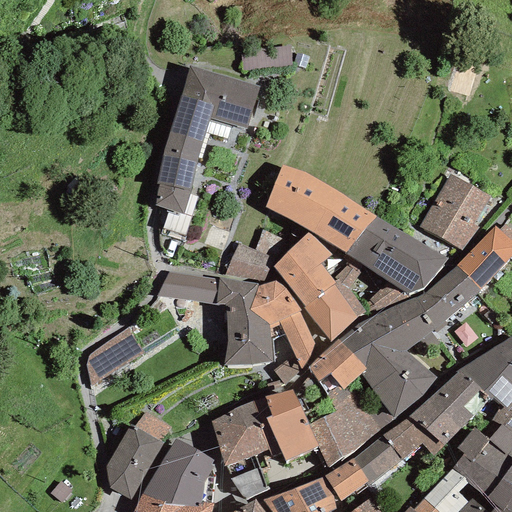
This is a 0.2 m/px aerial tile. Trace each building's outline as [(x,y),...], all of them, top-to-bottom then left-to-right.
[(288,46),(252,50),(254,67),(290,63),(288,46)] [(259,88),(189,67),(180,96),(214,106),(210,118),(246,129),(259,88)] [(210,118),(214,106),(180,96),(163,151),(155,184),(158,185),(153,204),(183,217),(190,192),(196,163),(210,118)] [(304,171),(282,165),(265,206),(312,233),(339,193),(304,171)] [(450,174),(418,226),(460,251),(480,229),(473,225),(491,198),(450,174)] [(312,233),(344,254),(376,217),(339,193),(312,233)] [(376,217),(344,254),(409,294),(423,289),(447,258),(376,217)] [(481,290),(511,255),(511,241),(494,226),(456,265),(481,290)] [(283,240),(261,230),(253,250),(238,243),(224,275),(263,281),(283,240)] [(308,233),(273,266),(305,307),(335,284),(332,279),(320,263),(331,255),(308,233)] [(335,284),(305,307),(303,308),(329,342),(356,319),(365,312),(357,299),(367,288),(356,279),(360,272),(348,263),(332,279),(335,284)] [(481,290),(456,265),(424,294),(414,298),(434,328),(433,330),(436,334),(447,325),(444,321),(481,290)] [(218,280),(168,271),(156,297),(216,305),(218,280)] [(270,341),(269,325),(249,309),(257,286),(258,284),(219,277),(218,280),(216,305),(224,305),(227,342),(223,366),(272,362),(270,341)] [(274,281),(257,286),(249,309),(269,325),(270,341),(284,334),(294,356),(273,370),(284,385),(301,369),(318,351),(299,311),(300,311),(284,287),(274,281)] [(394,419),(440,381),(406,351),(433,330),(434,328),(414,298),(393,307),(358,324),(338,340),(365,370),(360,374),(377,398),(394,419)] [(143,354),(130,325),(89,354),(85,365),(91,385),(143,354)] [(511,336),(491,349),(511,365),(511,336)] [(338,340),(307,367),(326,395),(337,386),(342,391),(345,389),(360,374),(365,370),(338,340)] [(511,365),(491,349),(459,369),(490,397),(502,407),(492,419),(500,425),(511,433),(511,365)] [(444,446),(490,397),(459,369),(408,416),(444,446)] [(317,444),(328,468),(394,419),(377,398),(363,410),(345,389),(342,391),(337,386),(326,395),(336,410),(309,426),(317,444)] [(291,389),(264,397),(271,415),(265,417),(284,461),(318,447),(317,444),(309,426),(291,389)] [(254,456),(260,471),(268,467),(264,459),(272,455),(260,429),(264,428),(253,401),(232,410),(249,457),(254,456)] [(232,410),(211,422),(229,479),(246,500),(267,490),(260,471),(254,456),(249,457),(232,410)] [(145,411),(134,427),(161,442),(172,429),(145,411)] [(382,435),(401,460),(421,444),(433,456),(444,446),(408,416),(382,435)] [(511,433),(500,425),(488,441),(474,427),(454,448),(462,454),(452,468),(478,491),(486,498),(511,463),(511,458),(507,454),(511,448),(511,433)] [(109,489),(130,500),(164,443),(161,442),(134,427),(132,431),(127,429),(105,468),(109,489)] [(382,435),(352,459),(369,481),(366,483),(368,487),(401,460),(382,435)] [(175,440),(142,495),(164,502),(164,504),(170,505),(195,449),(175,440)] [(511,511),(511,448),(507,454),(511,458),(511,463),(486,498),(496,505),(506,511),(511,511)] [(213,461),(195,449),(170,505),(199,506),(200,503),(211,504),(214,477),(213,467),(210,464),(213,461)] [(352,459),(324,477),(340,501),(366,483),(369,481),(352,459)] [(478,491),(452,468),(423,499),(437,511),(458,511),(478,491)] [(324,477),(262,500),(271,511),(326,511),(342,505),(339,502),(340,501),(324,477)] [(490,511),(496,505),(486,498),(478,491),(458,511),(490,511)] [(210,511),(213,504),(211,504),(200,503),(199,506),(170,505),(164,504),(164,502),(142,495),(132,511),(210,511)] [(437,511),(423,499),(413,510),(414,511),(437,511)] [(232,511),(264,511),(255,500),(232,511)] [(377,511),(367,500),(351,511),(377,511)]
